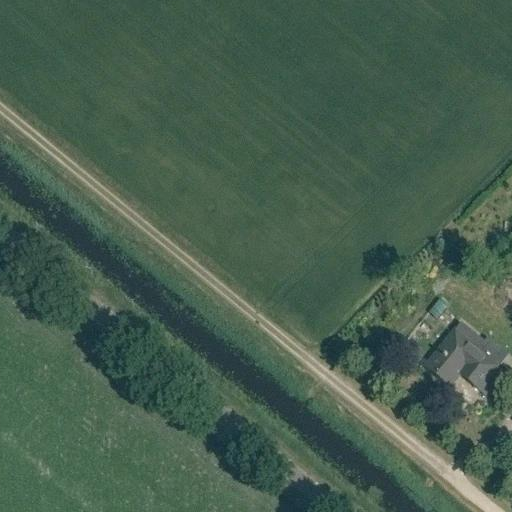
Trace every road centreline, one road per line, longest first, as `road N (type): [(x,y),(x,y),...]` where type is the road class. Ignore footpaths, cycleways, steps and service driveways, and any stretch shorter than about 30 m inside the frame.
road 1 (track): [(455,478),(0,111)]
road 2 (unclassified): [(336,511),(0,229)]
